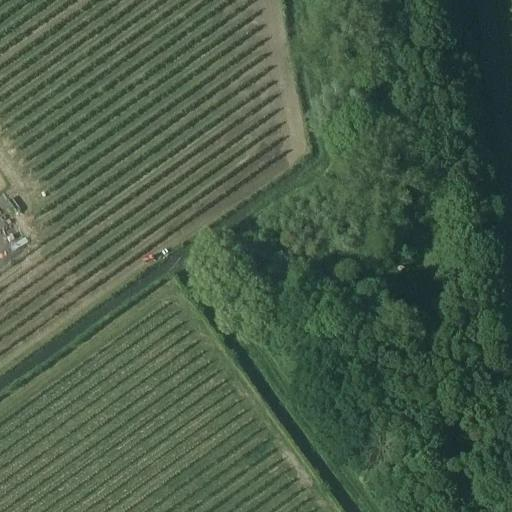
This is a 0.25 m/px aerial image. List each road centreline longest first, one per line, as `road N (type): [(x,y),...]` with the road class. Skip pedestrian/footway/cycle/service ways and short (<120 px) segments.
road 1 (track): [(366,511),(188,259),(324,157),(298,0)]
road 2 (track): [(511,257),(468,0)]
